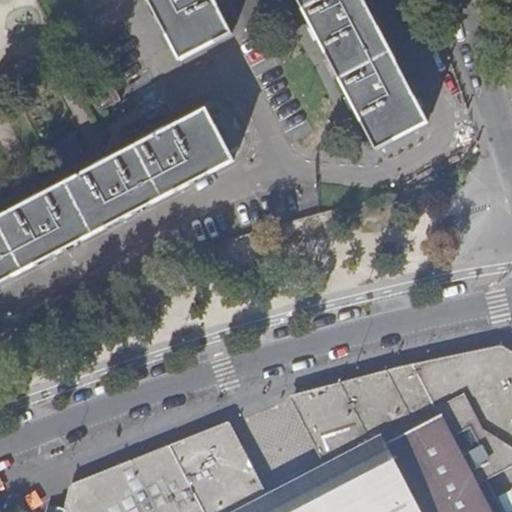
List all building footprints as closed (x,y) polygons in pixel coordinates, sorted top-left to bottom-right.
[(148,0),(180,60),(231,34),(212,0),(148,0)] [(363,0),(299,0),(377,147),(427,121),(363,0)] [(112,87),(90,98),(98,113),(120,102),(112,87)] [(0,283),(234,160),(226,146),(216,127),(208,111),(0,219),(0,283)] [(223,123),(216,127),(226,146),(233,142),(223,123)] [(420,511),(478,482),(464,455),(481,446),(495,473),(511,464),(511,355),(501,349),(425,364),(371,377),(305,394),(295,398),(329,464),(268,496),(231,425),(164,452),(76,488),(70,508),(69,511),(420,511)] [(503,511),(486,480),(496,474),(495,473),(481,446),(464,455),(478,482),(420,511),(503,511)]
